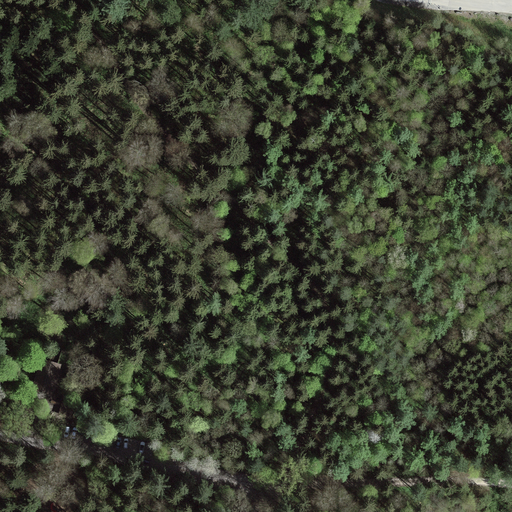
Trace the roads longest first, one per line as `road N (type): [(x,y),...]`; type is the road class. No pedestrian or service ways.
road 1 (track): [(278,485),(325,377),(331,342),(323,301),(132,94),(74,0)]
road 2 (track): [(278,485),(511,484)]
